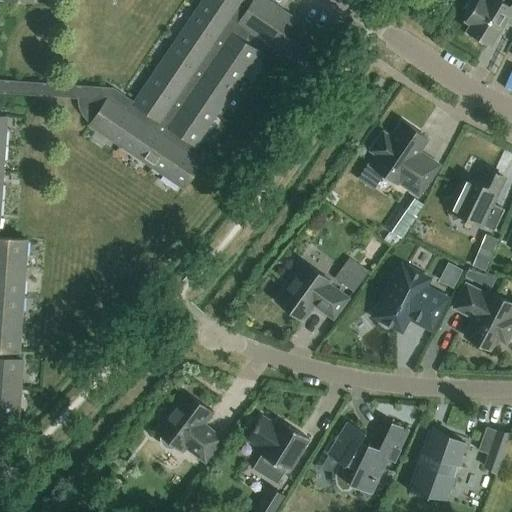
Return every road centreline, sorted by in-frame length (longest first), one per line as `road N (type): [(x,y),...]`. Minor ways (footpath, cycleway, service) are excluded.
road 1 (residential): [(511,389),(351,378),(215,332)]
road 2 (residential): [(511,108),(374,24)]
